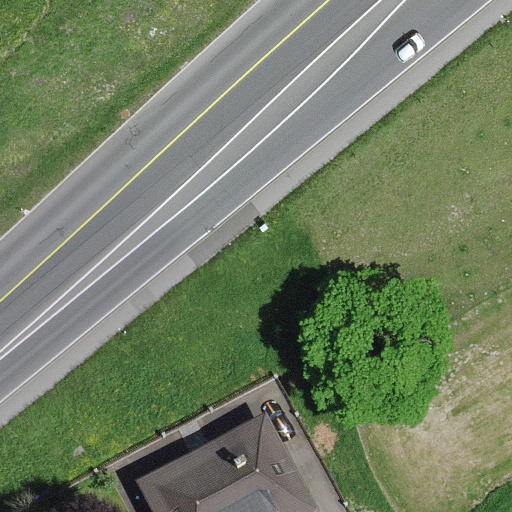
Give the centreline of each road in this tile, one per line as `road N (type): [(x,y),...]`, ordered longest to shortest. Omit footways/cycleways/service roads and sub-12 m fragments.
road 1 (primary): [(0,380),(453,0)]
road 2 (primary): [(333,0),(0,299)]
